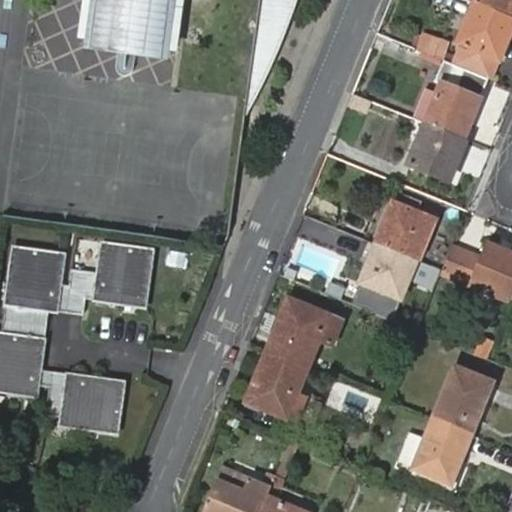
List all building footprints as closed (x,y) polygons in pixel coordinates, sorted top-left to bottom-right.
[(170,0),(110,0),(104,45),(163,53),(170,0)] [(260,0),(243,123),(260,89),(280,42),(294,1),(294,0),(260,0)] [(511,0),(476,0),(475,3),(511,18),(511,0)] [(511,18),(475,3),(463,33),(468,36),(464,47),(456,66),(463,70),(488,80),(492,81),(500,62),(511,32),(511,18)] [(468,36),(463,33),(458,44),(464,47),(468,36)] [(425,38),(419,51),(441,60),(447,47),(425,38)] [(439,93),(426,124),(464,139),(480,99),(488,80),(463,70),(455,89),(442,84),(439,93)] [(428,89),(415,120),(426,124),(439,93),(428,89)] [(464,139),(426,124),(409,165),(411,166),(406,179),(421,184),(425,172),(449,182),(466,140),(464,139)] [(418,261),(419,262),(436,220),(394,203),(377,245),(418,261)] [(103,244),(96,300),(146,306),(153,250),(103,244)] [(511,298),(511,297),(511,254),(487,244),(481,258),(466,252),(455,279),(469,286),(510,302),(511,298)] [(418,261),(377,245),(361,283),(402,300),(411,279),(418,261)] [(466,252),(452,246),(442,271),(441,274),(455,279),(466,252)] [(32,329),(46,335),(49,311),(57,311),(61,286),(65,256),(15,250),(6,317),(32,329)] [(419,262),(418,261),(411,279),(430,286),(437,269),(419,262)] [(70,291),(67,313),(84,315),(86,298),(89,271),(73,270),(71,287),(70,291)] [(99,273),(89,271),(86,298),(96,300),(99,273)] [(71,287),(61,286),(57,311),(67,313),(70,291),(71,287)] [(269,351),(309,367),(320,340),(329,316),(290,300),(269,351)] [(343,322),(329,316),(320,340),(333,345),(343,322)] [(0,391),(37,397),(46,335),(32,329),(6,317),(3,336),(0,335),(0,391)] [(483,337),(476,355),(487,360),(494,341),(483,337)] [(288,418),(309,367),(269,351),(248,403),(288,418)] [(435,419),(473,435),(477,425),(479,420),(483,410),(474,406),(485,380),(456,368),(435,419)] [(125,383),(53,373),(48,415),(65,418),(63,425),(118,432),(125,383)] [(288,418),(248,403),(242,416),(282,433),(288,418)] [(467,450),(473,435),(435,419),(414,470),(452,486),(461,464),(465,454),(467,450)] [(262,511),(268,498),(271,489),(265,487),(251,481),(224,469),(219,483),(206,511),(262,511)] [(270,475),(265,487),(271,489),(276,478),(270,475)] [(268,498),(274,500),(282,480),(276,478),(271,489),(268,498)] [(262,511),(301,511),(274,500),(268,498),(262,511)]
